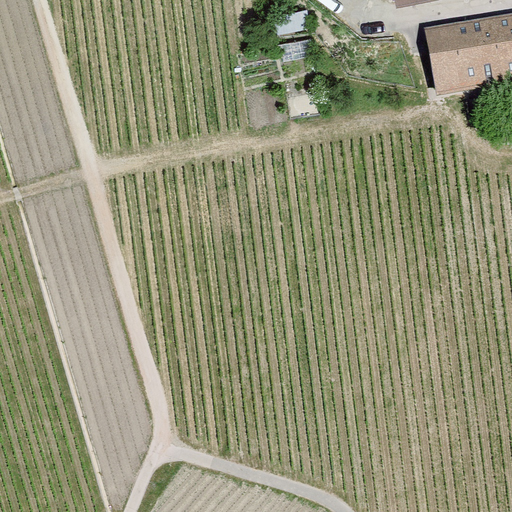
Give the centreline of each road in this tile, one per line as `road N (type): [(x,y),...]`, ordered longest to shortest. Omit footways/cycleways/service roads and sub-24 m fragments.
road 1 (track): [(158,446),(155,383),(41,0)]
road 2 (track): [(347,511),(158,446),(130,511)]
